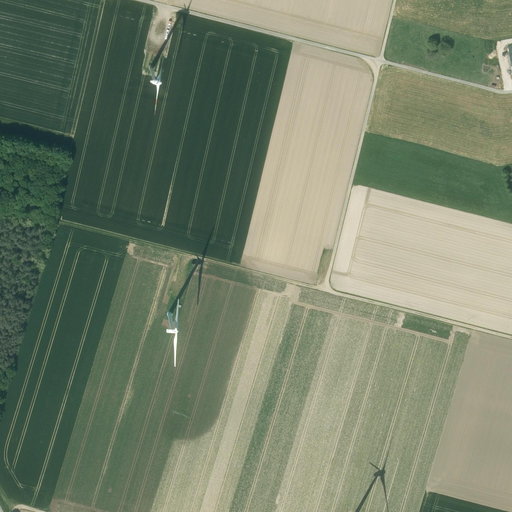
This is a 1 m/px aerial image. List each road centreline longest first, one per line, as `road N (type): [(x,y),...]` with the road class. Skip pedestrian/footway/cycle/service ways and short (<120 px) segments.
road 1 (track): [(394,0),(325,290),(511,338)]
road 2 (unclassified): [(511,91),(136,0)]
road 3 (track): [(325,290),(0,208)]
